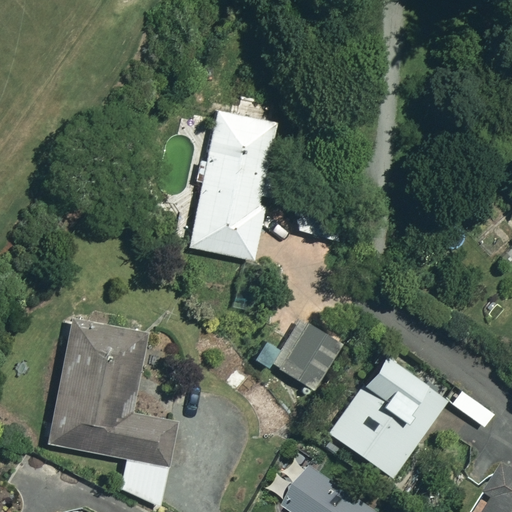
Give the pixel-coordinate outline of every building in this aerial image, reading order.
[(184,245),(245,257),(248,244),(254,213),(259,192),(271,195),(275,172),(263,170),(273,121),(212,109),(184,245)] [(136,491),(135,497),(155,501),(172,416),(126,407),(141,331),(107,325),(68,317),(46,431),(44,441),(100,452),(121,456),(115,486),(136,491)] [(339,345),(301,318),(270,362),(307,389),(339,345)] [(444,399),(379,353),(323,431),(388,477),(444,399)] [(511,511),(511,468),(508,466),(478,511),(511,511)] [(377,511),(312,468),(285,508),(291,511),(377,511)]
